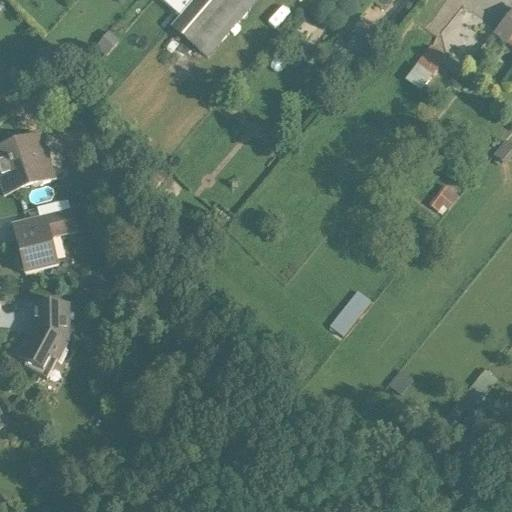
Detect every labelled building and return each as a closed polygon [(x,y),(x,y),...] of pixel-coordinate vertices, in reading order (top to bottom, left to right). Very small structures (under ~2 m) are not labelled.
[(196,0),(171,29),(194,48),(235,0),(196,0)] [(511,13),(494,35),(506,45),(511,38),(511,13)] [(340,50),(355,67),(378,46),(364,29),(340,50)] [(446,60),(430,48),(416,66),(432,79),(446,60)] [(0,100),(13,90),(0,73),(0,100)] [(435,134),(420,122),(395,154),(409,166),(435,134)] [(55,182),(41,137),(0,150),(0,185),(4,199),(55,182)] [(441,186),(430,208),(447,217),(458,194),(441,186)] [(77,234),(71,213),(25,224),(29,240),(17,242),(21,258),(19,259),(17,261),(20,271),(22,272),(24,272),(26,278),(58,270),(51,241),(77,234)] [(358,292),(329,328),(342,339),(372,303),(358,292)] [(38,306),(38,338),(30,338),(18,361),(27,365),(24,370),(40,379),(50,361),(59,366),(67,353),(64,351),(68,343),(69,307),(38,306)] [(486,372),(450,414),(462,424),(498,382),(486,372)]
